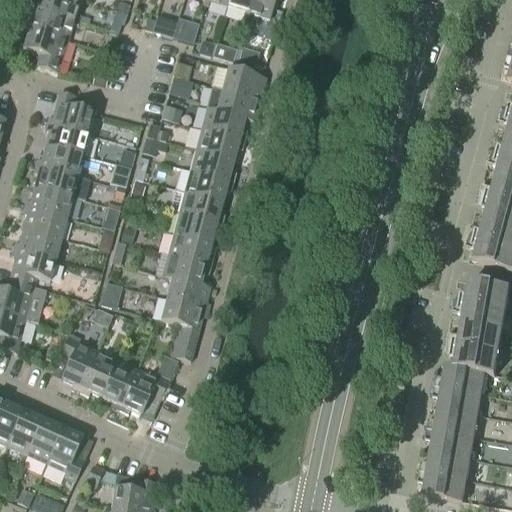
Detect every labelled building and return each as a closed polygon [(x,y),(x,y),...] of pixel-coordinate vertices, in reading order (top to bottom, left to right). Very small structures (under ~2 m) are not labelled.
[(74,22),(79,5),(63,0),(37,0),(35,6),(30,4),(28,11),(77,26),(78,23),(74,22)] [(203,10),(205,0),(188,0),(202,4),(201,9),(203,10)] [(225,12),(228,0),(205,0),(203,10),(207,11),(208,6),(225,12)] [(244,23),(251,0),(228,0),(225,12),(243,17),(242,22),(244,23)] [(251,0),(244,23),(248,24),(249,19),(268,25),(271,13),(275,0),(251,0)] [(76,29),(77,26),(28,11),(26,18),(31,20),(27,34),(66,46),(72,28),(76,29)] [(173,31),(156,26),(153,37),(170,42),(173,31)] [(197,34),(177,28),(173,43),(192,48),(197,34)] [(56,79),(66,46),(27,34),(20,56),(35,61),(31,71),(56,79)] [(234,55),(214,49),(210,63),(230,68),(234,55)] [(257,59),(236,53),(231,69),(253,74),(257,59)] [(511,86),(511,62),(505,61),(503,71),(510,73),(507,85),(511,86)] [(92,86),(103,89),(107,74),(96,71),(92,86)] [(226,74),(220,96),(263,107),(265,100),(260,99),(264,84),(226,74)] [(175,100),(179,85),(171,83),(167,98),(175,100)] [(263,107),(220,96),(210,93),(205,112),(215,115),(253,126),(257,112),(262,113),(263,107)] [(47,122),(45,128),(87,140),(93,118),(76,114),(79,103),(58,97),(51,123),(47,122)] [(509,130),(506,141),(511,142),(511,109),(507,108),(506,111),(502,110),(498,126),(497,127),(509,130)] [(253,127),(253,126),(215,115),(205,112),(199,135),(243,146),(246,136),(241,135),(244,124),(253,127)] [(82,161),(87,140),(45,128),(43,135),(47,136),(43,150),(82,161)] [(157,133),(148,130),(146,134),(144,143),(153,146),(157,133)] [(241,155),(243,146),(199,135),(194,155),(233,165),(236,154),(241,155)] [(511,165),(511,142),(506,141),(503,152),(496,150),(495,153),(491,152),(489,159),(511,165)] [(76,182),(82,161),(43,150),(39,165),(35,164),(33,171),(76,182)] [(230,176),(233,165),(194,155),(188,177),(232,188),(235,178),(230,176)] [(511,186),(511,165),(489,159),(487,167),(486,167),(486,168),(498,172),(495,183),(511,186)] [(147,166),(138,164),(133,184),(141,186),(147,166)] [(88,185),(76,182),(33,171),(31,177),(35,178),(32,192),(71,203),(82,206),(88,185)] [(112,191),(115,192),(123,194),(128,175),(117,171),(112,191)] [(232,188),(188,177),(183,197),(221,207),(224,196),(230,197),(232,188)] [(511,231),(511,186),(495,183),(492,193),(480,190),(480,191),(476,207),(480,208),(479,211),(487,213),(484,224),(511,231)] [(65,224),(71,203),(32,192),(28,207),(24,206),(22,212),(65,224)] [(183,197),(173,194),(168,216),(177,218),(221,230),(224,220),(218,219),(221,207),(183,197)] [(60,245),(65,224),(22,212),(20,218),(24,220),(20,234),(60,245)] [(219,239),(221,230),(177,218),(171,239),(210,250),(213,238),(219,239)] [(511,277),(511,231),(484,224),(481,235),(473,233),(472,236),(468,235),(464,251),(464,250),(464,252),(476,255),(473,266),(511,277)] [(102,225),(99,233),(112,237),(114,228),(102,225)] [(54,266),(60,245),(20,234),(16,248),(12,247),(11,254),(54,266)] [(102,235),(97,254),(106,256),(111,237),(102,235)] [(207,260),(210,250),(171,239),(165,260),(210,272),(213,262),(207,260)] [(110,269),(119,271),(124,251),(116,249),(110,269)] [(48,287),(54,266),(11,254),(9,260),(13,261),(6,286),(32,293),(35,283),(48,287)] [(165,260),(160,259),(154,279),(170,284),(199,292),(199,290),(202,280),(207,282),(210,272),(165,260)] [(209,293),(199,290),(199,292),(170,284),(164,304),(208,316),(210,309),(205,308),(209,293)] [(104,285),(101,308),(118,310),(121,287),(104,285)] [(42,296),(32,293),(6,286),(3,297),(0,295),(0,319),(23,326),(33,329),(42,296)] [(454,299),(453,307),(505,316),(509,293),(468,286),(466,298),(458,297),(458,300),(454,299)] [(208,316),(164,304),(159,325),(176,330),(173,340),(195,346),(201,321),(206,323),(208,316)] [(501,337),(505,316),(453,307),(451,315),(451,316),(463,319),(461,330),(501,337)] [(0,354),(14,359),(23,326),(0,319),(0,354)] [(494,380),(501,337),(461,330),(459,341),(447,338),(447,340),(444,356),(448,356),(448,360),(456,361),(454,372),(447,371),(446,371),(484,378),(484,379),(494,380)] [(195,346),(173,340),(170,351),(192,357),(195,346)] [(78,399),(96,357),(77,348),(78,345),(67,341),(58,361),(68,365),(60,384),(71,389),(68,395),(78,399)] [(192,357),(170,351),(167,361),(178,364),(189,367),(192,357)] [(99,402),(115,365),(96,357),(78,399),(87,403),(90,398),(99,402)] [(118,417),(136,375),(115,365),(99,402),(110,407),(108,412),(118,417)] [(481,399),(484,379),(484,378),(446,371),(447,371),(444,370),(442,383),(435,381),(433,391),(481,399)] [(155,383),(136,375),(118,417),(126,420),(128,415),(140,420),(149,401),(158,405),(168,385),(157,380),(155,383)] [(477,421),(481,399),(433,391),(431,402),(439,403),(437,414),(477,421)] [(0,448),(5,451),(22,410),(16,408),(14,411),(2,406),(0,409),(0,448)] [(24,459),(40,423),(27,417),(29,413),(22,410),(5,451),(24,459)] [(473,442),(477,421),(437,414),(435,425),(428,424),(426,434),(473,442)] [(45,469),(63,428),(55,425),(54,429),(40,423),(24,459),(45,469)] [(68,431),(63,428),(45,469),(63,477),(62,481),(73,485),(83,463),(73,459),(81,441),(67,435),(68,431)] [(470,463),(473,442),(426,434),(424,444),(431,446),(430,457),(470,463)] [(466,485),(470,463),(430,457),(428,467),(421,466),(419,477),(466,485)] [(91,470),(82,489),(93,494),(102,474),(91,470)] [(462,507),(466,485),(419,477),(417,487),(424,488),(422,500),(462,507)] [(114,481),(109,511),(149,511),(153,487),(114,481)] [(26,511),(31,499),(21,494),(15,506),(26,511)]
